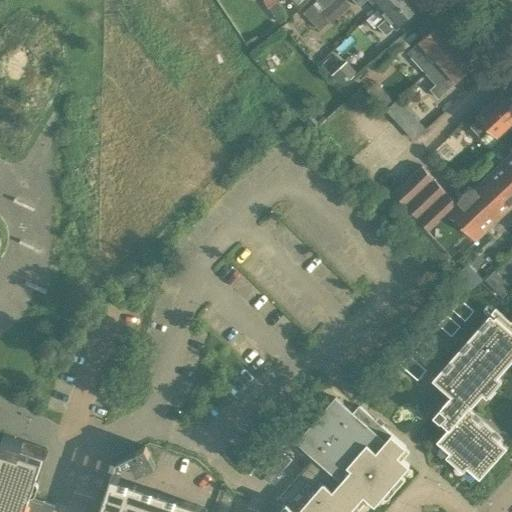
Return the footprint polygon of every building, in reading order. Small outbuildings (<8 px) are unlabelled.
[(333,0),(315,0),(324,9),(333,0)] [(421,4),(417,0),(386,0),(379,7),(388,17),(378,27),(385,35),(396,26),(397,26),(421,4)] [(277,20),(286,13),(277,1),(268,8),(277,20)] [(319,31),(329,22),(313,4),(303,13),(319,31)] [(406,53),(425,73),(457,44),(438,23),(406,53)] [(385,49),(387,51),(372,65),(382,75),(397,60),(395,59),(409,45),(400,35),(385,49)] [(475,64),(457,44),(425,73),(435,85),(429,90),(437,98),(475,64)] [(330,78),(340,89),(356,74),(346,63),(330,78)] [(497,137),(511,122),(511,100),(510,102),(502,93),(478,116),(480,119),(471,127),(481,138),(490,129),(497,137)] [(413,115),(401,126),(413,140),(426,128),(413,115)] [(451,149),(467,134),(459,125),(443,139),(451,149)] [(430,232),(452,255),(460,246),(464,250),(511,205),(511,147),(510,149),(511,151),(511,152),(494,169),(457,204),(421,166),(393,192),(430,232)] [(465,303),(461,299),(452,309),(465,320),(473,310),(465,303)] [(460,326),(447,314),(438,324),(439,325),(451,336),(460,326)] [(511,328),(511,329),(495,316),(440,378),(454,391),(451,394),(433,415),(448,428),(436,441),(479,479),(506,448),(466,412),(469,409),(472,405),(511,359),(511,328)] [(424,341),(422,339),(413,349),(426,360),(435,350),(424,341)] [(422,366),(408,354),(400,364),(417,380),(426,370),(422,366)] [(349,511),(363,496),(373,506),(402,473),(409,465),(398,455),(406,446),(358,405),(352,412),(335,396),(296,441),(314,456),(303,469),(272,505),(279,511),(278,511),(261,511),(246,507),(246,509),(239,511),(349,511)] [(0,511),(52,511),(55,504),(29,495),(42,459),(20,452),(23,441),(3,434),(0,443),(0,511)] [(154,465),(145,446),(126,455),(127,456),(116,461),(112,474),(110,477),(118,480),(120,476),(123,467),(130,463),(136,475),(154,465)] [(263,477),(271,484),(291,459),(276,446),(263,461),(271,468),(263,477)] [(98,511),(206,511),(207,509),(181,501),(180,506),(108,482),(98,511)]
